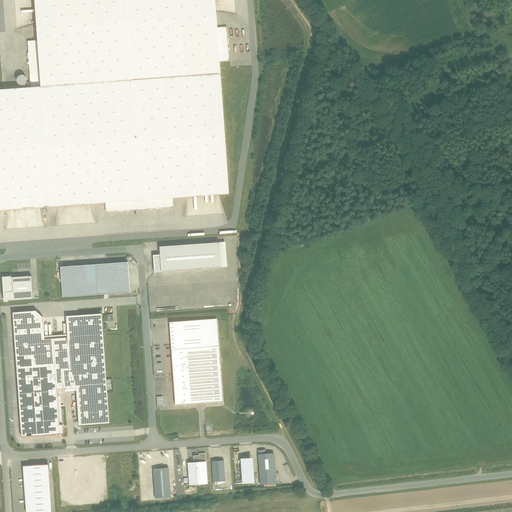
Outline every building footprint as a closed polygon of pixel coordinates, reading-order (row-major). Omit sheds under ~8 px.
[(217,0),(35,0),(38,40),(41,86),(31,86),(0,88),(0,209),(105,203),(173,199),(230,195),(221,60),(219,27),(217,0)] [(226,27),(219,27),(221,60),(228,60),(226,27)] [(41,86),(38,40),(28,41),(31,86),(41,86)] [(24,83),(25,82),(26,81),(26,80),(27,78),(26,76),(25,75),(24,74),(22,74),(21,74),(19,75),(18,76),(17,77),(17,79),(17,80),(18,81),(19,82),(21,83),(22,83),(24,83)] [(173,199),(105,203),(106,212),(173,208),(173,199)] [(220,242),(160,246),(160,254),(154,255),(155,271),(221,267),(220,242)] [(129,261),(60,266),(63,297),(131,292),(129,261)] [(33,300),(31,275),(2,277),(3,302),(33,300)] [(35,313),(11,314),(19,438),(62,436),(62,425),(57,426),(55,388),(51,337),(43,338),(41,319),(35,313)] [(108,421),(101,313),(66,316),(68,336),(51,337),(55,388),(64,388),(64,391),(76,390),(79,423),(108,421)] [(216,319),(169,322),(176,404),(222,401),(216,319)] [(265,450),(257,451),(260,485),(275,484),(273,454),(265,454),(265,450)] [(187,463),(188,486),(207,485),(205,454),(199,454),(199,456),(193,456),(193,463),(187,463)] [(224,460),(212,461),(213,481),(225,480),(224,460)] [(51,511),(48,464),(23,466),(26,511),(51,511)] [(168,468),(153,469),(155,498),(171,497),(168,468)]
